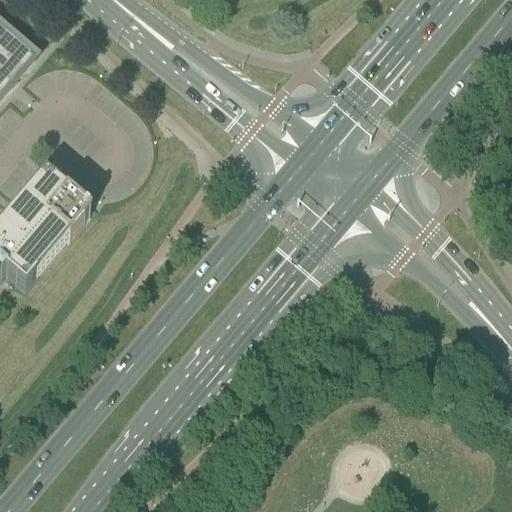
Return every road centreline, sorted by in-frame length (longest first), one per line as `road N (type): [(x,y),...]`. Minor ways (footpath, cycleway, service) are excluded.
road 1 (secondary): [(296,173),(9,511)]
road 2 (secondary): [(91,511),(347,212)]
road 3 (secondary): [(368,185),(511,20)]
road 4 (residential): [(34,122),(55,102),(70,101),(126,140),(118,162),(93,167),(59,149)]
road 5 (unclassified): [(163,44),(188,84),(296,173)]
road 6 (unclassified): [(485,325),(469,287),(368,185)]
road 7 (unclassified): [(347,212),(485,325)]
road 8 (unclassified): [(278,112),(163,44)]
road 9 (secondary): [(445,0),(366,95)]
